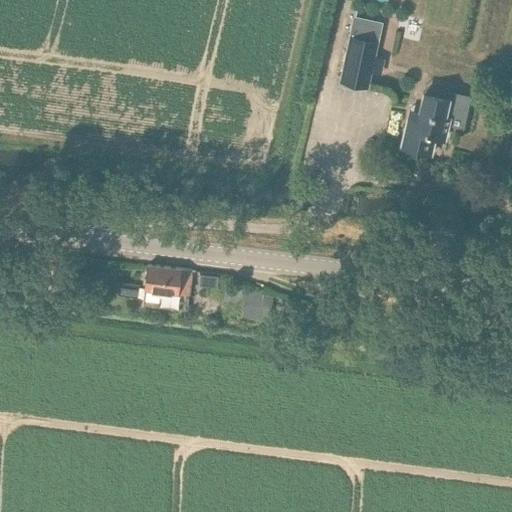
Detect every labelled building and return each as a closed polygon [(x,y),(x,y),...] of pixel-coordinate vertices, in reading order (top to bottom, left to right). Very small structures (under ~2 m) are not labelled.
[(366,86),(370,71),(380,74),(383,58),(373,56),(377,40),(381,21),(354,15),(355,8),(353,7),(337,79),(366,86)] [(399,146),(430,153),(434,135),(443,137),(446,124),(462,128),(469,95),(423,85),(418,110),(408,108),(399,146)] [(190,269),(146,264),(142,303),(186,308),(190,269)] [(216,287),(217,274),(199,272),(198,285),(216,287)] [(127,282),(125,295),(136,296),(137,286),(137,283),(127,282)] [(237,302),(238,289),(221,287),(220,300),(237,302)]
